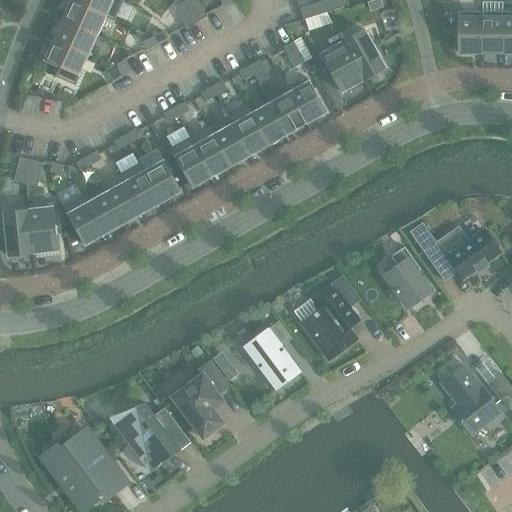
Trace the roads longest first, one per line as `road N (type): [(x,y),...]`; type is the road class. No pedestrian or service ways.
road 1 (tertiary): [(439,110),(87,308),(0,324)]
road 2 (residential): [(159,511),(286,418),(392,364),(484,303),(511,336)]
